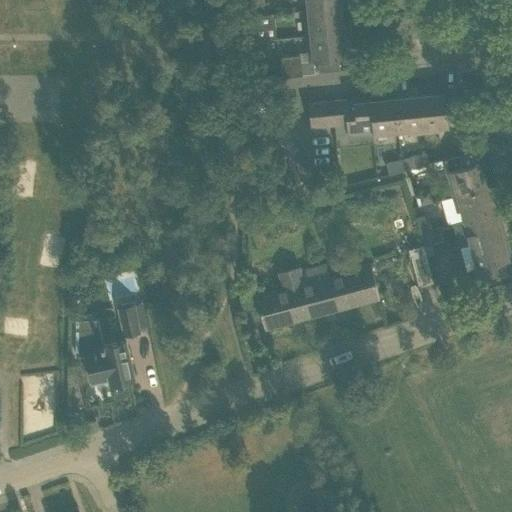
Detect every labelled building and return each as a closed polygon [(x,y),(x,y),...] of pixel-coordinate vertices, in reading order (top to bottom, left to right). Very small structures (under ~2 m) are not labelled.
[(304,0),(306,11),(340,7),(339,0),(304,0)] [(305,36),(343,32),(340,7),(306,11),(306,18),(303,19),(305,36)] [(254,26),(255,41),(267,40),(266,24),(254,26)] [(281,57),(283,76),(314,73),(313,61),(345,58),(343,32),(305,36),(307,51),(310,51),(311,60),(300,61),(300,55),(281,57)] [(267,40),(255,41),(257,56),(269,55),(267,40)] [(419,95),(423,131),(439,130),(438,126),(448,125),(447,113),(459,112),(456,88),(442,89),(442,93),(419,95)] [(371,133),(385,132),(397,131),(394,98),(385,99),(385,95),(367,97),(371,130),(371,133)] [(423,131),(419,95),(394,98),(397,131),(406,130),(406,133),(423,131)] [(345,132),(348,132),(371,130),(367,97),(331,101),(332,112),(333,124),(344,123),(345,132)] [(331,101),(308,103),(307,103),(309,115),(332,112),(331,101)] [(310,127),(330,125),(333,124),(332,112),(309,115),(310,127)] [(462,155),(442,160),(443,167),(445,171),(447,170),(450,179),(447,180),(451,195),(488,185),(482,164),(486,163),(482,149),(462,155)] [(425,152),(410,156),(414,167),(428,163),(425,152)] [(386,163),(389,174),(403,170),(400,159),(386,163)] [(495,210),(488,185),(451,195),(456,211),(459,210),(462,219),(495,210)] [(430,187),(417,191),(420,204),(434,200),(430,187)] [(294,223),(291,207),(276,212),(278,226),(294,223)] [(462,219),(469,244),(505,234),(501,219),(497,220),(495,210),(462,219)] [(427,214),(415,217),(419,230),(430,227),(427,214)] [(430,227),(419,230),(423,245),(423,246),(435,243),(430,227)] [(509,250),(505,234),(469,244),(475,267),(472,268),(475,282),(498,275),(495,264),(508,260),(506,251),(509,250)] [(433,283),(426,256),(423,245),(409,249),(419,286),(433,283)] [(379,297),(374,278),(371,266),(328,277),(324,265),(299,271),(297,267),(278,272),(283,289),(275,291),(255,296),(264,328),(379,297)] [(254,274),(241,275),(242,294),(256,292),(254,274)] [(132,303),(117,307),(124,335),(148,329),(142,303),(132,305),(132,303)] [(74,330),(74,351),(83,349),(84,352),(91,384),(108,380),(109,385),(134,379),(125,340),(100,346),(95,325),(74,330)] [(95,419),(82,422),(84,430),(97,427),(95,419)]
